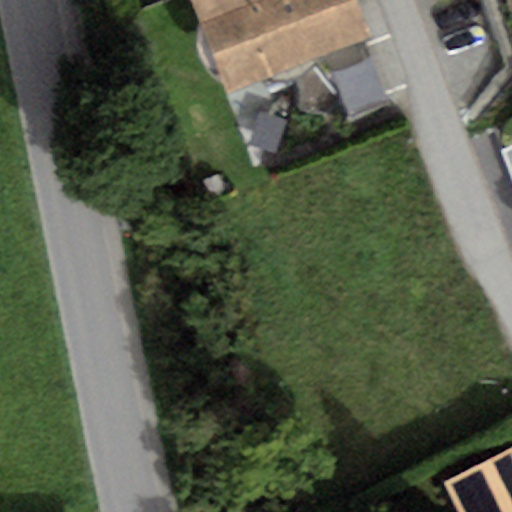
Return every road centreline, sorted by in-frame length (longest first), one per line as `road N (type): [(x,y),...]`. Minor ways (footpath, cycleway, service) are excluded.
road 1 (tertiary): [(127,511),(18,0)]
road 2 (residential): [(398,0),(511,301)]
